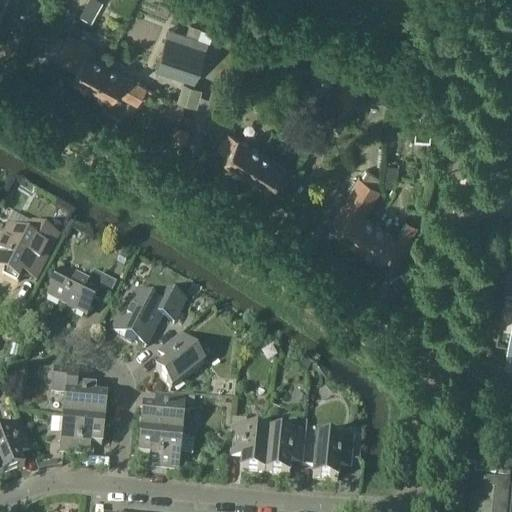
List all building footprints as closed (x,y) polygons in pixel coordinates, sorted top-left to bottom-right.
[(63,21),(68,12),(57,6),(58,3),(51,0),(47,0),(43,11),(63,21)] [(98,0),(89,0),(86,7),(96,13),(102,2),(98,0)] [(110,0),(108,5),(109,6),(119,11),(128,15),(135,0),(110,0)] [(156,69),(195,82),(207,43),(169,30),(156,69)] [(91,90),(104,64),(91,57),(95,49),(68,34),(65,38),(55,33),(44,54),(76,71),(71,80),(91,90)] [(125,75),(104,64),(91,90),(110,100),(114,92),(137,104),(145,87),(124,76),(125,75)] [(322,115),(347,125),(368,75),(344,65),(322,115)] [(228,82),(243,89),(242,90),(254,95),(260,83),(248,78),(248,79),(231,72),(228,82)] [(387,108),(391,84),(374,81),(370,106),(387,108)] [(201,89),(183,84),(177,101),(196,107),(201,89)] [(175,126),(171,141),(185,145),(189,129),(175,126)] [(224,161),(246,175),(262,152),(231,132),(219,149),(228,155),(224,161)] [(262,152),(246,175),(269,189),(273,183),(282,189),(292,173),(283,167),(284,166),(262,152)] [(374,185),(360,177),(360,178),(359,177),(332,221),(341,227),(337,233),(359,247),(374,224),(363,217),(380,191),(374,185)] [(394,237),(374,224),(359,247),(382,262),(386,256),(395,262),(418,226),(406,218),(394,237)] [(8,228),(0,243),(0,273),(18,283),(22,275),(36,282),(59,237),(32,223),(25,237),(8,228)] [(48,298),(86,317),(95,300),(106,305),(117,284),(93,272),(86,285),(61,272),(48,298)] [(138,295),(131,309),(124,306),(112,330),(145,348),(161,317),(174,324),(185,302),(162,290),(156,303),(137,293),(137,294),(138,295)] [(511,294),(508,294),(498,342),(511,344),(511,294)] [(165,363),(155,371),(171,391),(204,365),(181,336),(158,354),(165,363)] [(306,374),(312,365),(303,360),(297,369),(306,374)] [(326,380),(326,371),(313,362),(311,375),(326,380)] [(65,395),(63,418),(104,422),(107,398),(91,396),(92,385),(77,383),(78,371),(53,369),(51,393),(65,395)] [(142,407),(140,432),(182,436),(184,411),(192,412),(193,400),(155,397),(154,408),(142,407)] [(102,447),(104,422),(63,418),(59,454),(89,457),(90,446),(102,447)] [(240,472),(264,474),(268,432),(244,430),(245,422),(233,421),(229,459),(241,460),(240,472)] [(288,434),(268,432),(264,474),(289,477),(290,465),(301,466),(307,424),(289,422),(288,434)] [(19,425),(0,432),(0,473),(1,477),(24,468),(20,457),(30,453),(19,425)] [(178,472),(182,436),(140,432),(137,457),(149,458),(148,469),(178,472)] [(350,470),(353,440),(316,437),(312,479),(337,481),(339,469),(350,470)] [(497,476),(498,463),(478,461),(476,474),(497,476)] [(507,511),(511,484),(494,483),(486,482),(483,497),(472,495),(470,511),(507,511)]
